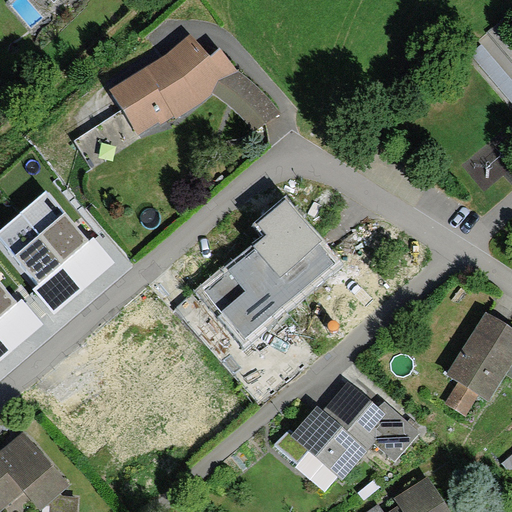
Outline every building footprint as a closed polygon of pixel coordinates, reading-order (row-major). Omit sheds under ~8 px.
[(112,99),(138,140),(201,109),(213,99),(254,136),(277,115),(219,58),(209,67),(191,45),(165,67),(112,99)] [(47,191),(0,231),(0,236),(40,283),(89,241),(47,191)] [(286,197),(254,224),(263,235),(196,291),(242,345),(341,262),(286,197)] [(0,317),(16,304),(0,284),(0,317)] [(489,409),(511,369),(511,339),(484,323),(448,385),(489,409)] [(103,356),(55,397),(73,418),(124,374),(140,392),(181,357),(153,324),(108,362),(103,356)] [(375,415),(347,390),(329,411),(390,465),(416,437),(382,407),(375,415)] [(221,393),(207,405),(226,426),(240,415),(221,393)] [(286,434),(275,447),(296,465),(304,456),(340,487),(365,458),(317,417),(296,442),(286,434)] [(0,511),(7,511),(21,501),(29,511),(43,511),(66,493),(22,440),(0,458),(0,511)] [(511,457),(501,467),(511,480),(511,457)] [(442,511),(428,487),(393,507),(396,511),(442,511)]
